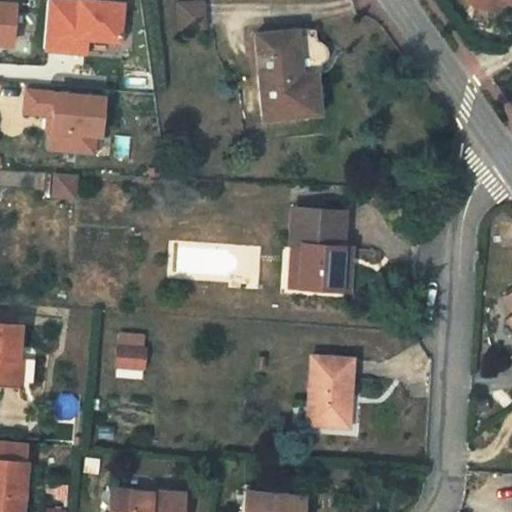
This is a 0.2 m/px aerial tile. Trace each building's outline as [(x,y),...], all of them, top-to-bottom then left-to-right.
[(77,0),(78,1),(71,0),(47,0),(43,48),(65,50),(65,45),(85,46),(85,36),(117,39),(120,2),(99,0),(77,0)] [(175,29),(206,28),(204,0),(184,0),(174,1),(175,29)] [(511,0),(474,0),(483,14),(499,17),(511,8),(511,0)] [(14,3),(0,1),(0,41),(10,43),(14,3)] [(257,118),(311,114),(306,27),(250,30),(257,118)] [(122,91),(46,84),(44,106),(68,108),(72,108),(70,125),(69,142),(112,146),(114,129),(119,129),(122,91)] [(452,98),(438,96),(436,114),(450,114),(452,98)] [(76,173),(55,172),(54,191),(75,192),(76,173)] [(337,284),(341,242),(343,208),(294,203),(291,237),(299,238),(297,280),(337,284)] [(288,279),(297,280),(299,238),(291,237),(288,279)] [(351,243),(341,242),(337,284),(350,285),(351,243)] [(0,325),(0,387),(25,389),(26,370),(27,361),(21,361),(23,327),(0,325)] [(143,378),(143,332),(113,332),(113,377),(143,378)] [(349,356),(309,353),(306,417),(345,421),(349,356)] [(0,463),(30,465),(32,443),(0,440),(0,463)] [(27,511),(30,465),(0,463),(0,511),(27,511)] [(157,494),(116,490),(114,511),(185,511),(188,492),(158,489),(157,494)] [(305,511),(307,498),(247,494),(244,511),(305,511)]
